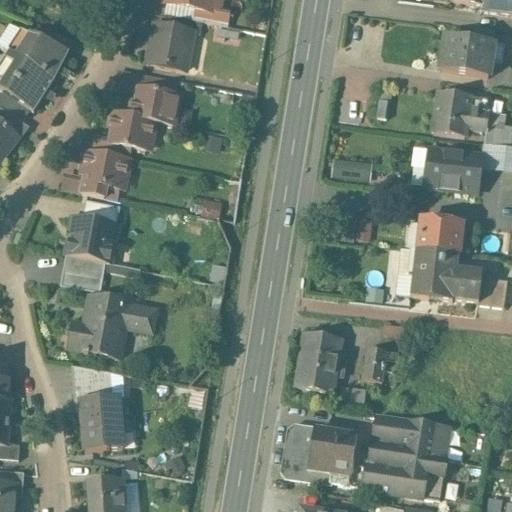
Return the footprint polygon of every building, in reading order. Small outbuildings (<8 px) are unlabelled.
[(221,0),(167,0),(166,7),(193,12),(212,15),(212,13),(213,8),(221,3),(221,0)] [(511,0),(449,0),(449,5),(481,9),(481,8),(496,10),(495,15),(511,16),(511,0)] [(212,15),(193,12),(191,22),(202,24),(201,25),(226,30),(229,16),(212,13),(212,15)] [(191,22),(166,18),(164,29),(191,35),(191,36),(199,38),(201,25),(202,24),(191,22)] [(164,29),(154,28),(147,67),(184,74),(191,36),(191,35),(164,29)] [(72,44),(46,32),(41,43),(67,55),(72,44)] [(41,43),(24,35),(12,56),(8,53),(7,55),(8,56),(53,85),(59,77),(68,56),(67,55),(41,43)] [(491,47),(444,40),(439,74),(487,81),(491,47)] [(53,85),(8,56),(4,62),(2,61),(0,64),(0,95),(30,114),(33,116),(43,99),(53,85)] [(177,85),(136,77),(133,94),(138,94),(136,104),(131,108),(128,119),(154,124),(154,125),(172,128),(175,112),(172,108),(177,85)] [(30,114),(0,95),(0,112),(22,127),(30,114)] [(468,101),(437,97),(431,137),(463,141),(464,134),(484,135),(486,135),(488,116),(467,114),(468,101)] [(490,103),(468,101),(467,114),(488,116),(490,103)] [(128,119),(111,115),(109,126),(112,131),(110,142),(106,141),(102,157),(128,162),(131,150),(144,153),(147,142),(151,139),(154,125),(154,124),(128,119)] [(503,118),(488,116),(486,135),(484,135),(483,147),(499,149),(502,128),(503,118)] [(0,160),(16,139),(0,126),(0,160)] [(511,139),(511,129),(502,128),(499,149),(510,150),(511,139)] [(480,159),(428,153),(423,190),(475,196),(480,159)] [(102,157),(85,154),(81,170),(86,171),(80,197),(116,204),(121,181),(126,178),(129,163),(128,162),(102,157)] [(334,164),(334,181),(372,181),(373,165),(334,164)] [(202,217),(220,220),(223,205),(205,202),(202,217)] [(81,224),(116,230),(120,211),(85,204),(81,224)] [(340,242),(354,244),(357,222),(343,220),(340,242)] [(359,221),(356,242),(370,244),(373,222),(359,221)] [(72,222),(65,259),(104,266),(110,268),(116,230),(81,224),(72,222)] [(420,227),(417,255),(456,259),(459,231),(420,227)] [(456,259),(417,255),(414,279),(413,279),(411,302),(450,307),(451,304),(474,307),(476,307),(479,283),(468,281),(469,274),(454,273),(456,259)] [(104,266),(65,259),(62,274),(101,281),(104,266)] [(101,281),(62,274),(59,289),(98,296),(101,281)] [(505,285),(479,283),(476,307),(474,307),(474,309),(503,312),(505,285)] [(129,308),(90,302),(85,330),(83,330),(79,355),(79,356),(114,363),(120,332),(152,338),(156,315),(129,310),(129,308)] [(82,330),(74,328),(69,353),(79,355),(83,330),(82,330)] [(406,330),(384,328),(382,339),(404,342),(406,330)] [(339,345),(304,338),(295,390),(331,396),(335,369),(340,370),(343,357),(337,356),(339,345)] [(398,357),(366,352),(361,384),(393,389),(398,357)] [(98,374),(70,369),(73,406),(81,405),(81,403),(112,401),(111,388),(99,384),(98,374)] [(0,402),(7,403),(9,381),(1,372),(0,371),(0,402)] [(112,401),(81,403),(81,405),(85,456),(122,453),(118,400),(112,401)] [(7,403),(0,402),(0,448),(7,449),(7,447),(10,405),(11,405),(12,403),(7,403)] [(315,434),(294,431),(288,435),(281,477),(286,483),(330,490),(330,489),(432,505),(433,502),(439,503),(446,464),(445,463),(450,431),(380,421),(374,458),(359,455),(358,461),(354,460),(357,440),(315,434)] [(7,449),(0,448),(0,462),(17,464),(19,448),(7,447),(7,449)] [(123,511),(121,483),(87,486),(88,511),(123,511)] [(13,511),(16,488),(0,486),(0,511),(13,511)]
